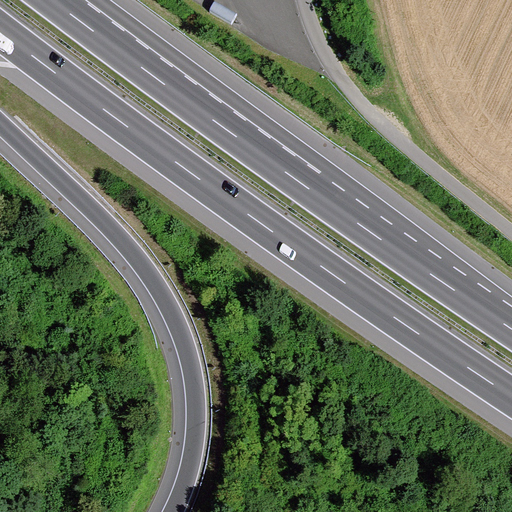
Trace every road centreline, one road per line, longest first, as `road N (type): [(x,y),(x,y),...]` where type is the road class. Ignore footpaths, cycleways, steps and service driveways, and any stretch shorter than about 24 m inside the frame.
road 1 (motorway): [(0,34),(83,102),(511,402)]
road 2 (motorway): [(0,124),(147,267),(181,323),(199,390),(192,462),(174,511)]
road 3 (motorway): [(311,194),(52,0)]
road 4 (unclassified): [(511,235),(389,138),(352,96),(306,0)]
road 5 (motorway): [(311,194),(261,126),(97,0)]
road 6 (motorway): [(511,326),(311,194)]
